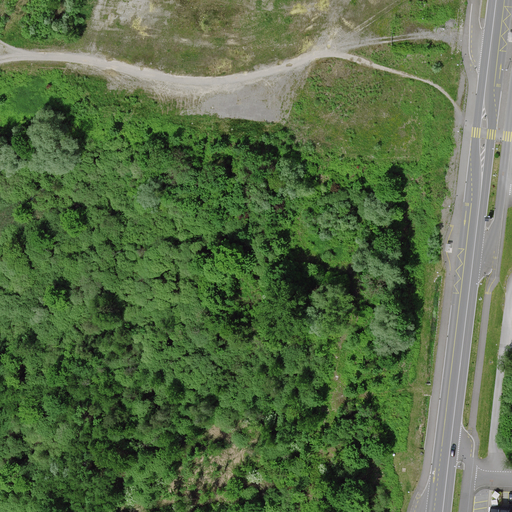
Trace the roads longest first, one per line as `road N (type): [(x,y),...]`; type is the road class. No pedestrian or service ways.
road 1 (track): [(0,55),(85,59),(212,83),(321,55)]
road 2 (primary): [(481,184),(450,422)]
road 3 (unclassified): [(495,478),(497,389),(511,290)]
